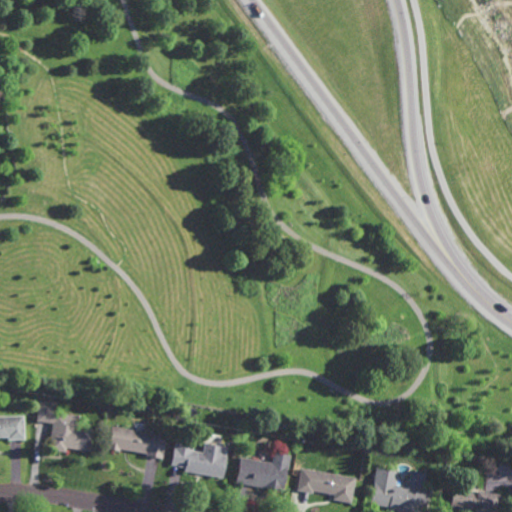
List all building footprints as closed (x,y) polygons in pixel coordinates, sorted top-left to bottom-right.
[(6,75),(12,70),(8,64),(1,69),(6,75)] [(88,451),(66,448),(65,453),(47,450),(51,422),(35,420),(38,400),(55,402),(54,412),(78,415),(76,427),(91,429),(88,451)] [(6,439),(6,437),(0,437),(0,415),(23,415),(23,439),(6,439)] [(161,459),(144,456),(145,453),(119,449),(118,451),(107,449),(111,426),(165,435),(161,459)] [(225,457),(226,457),(222,478),(183,470),(184,467),(169,464),(173,447),(202,452),(204,443),(227,447),(225,457)] [(283,490),(235,482),(239,457),(271,462),(272,452),(289,454),(283,490)] [(349,502),(332,499),(333,494),(312,490),(311,493),(296,490),(300,468),(353,477),(349,502)] [(393,484),(398,485),(406,479),(407,478),(421,481),(420,489),(427,490),(422,511),(415,511),(409,511),(397,511),(386,510),(387,507),(368,504),(372,482),(371,482),(374,468),(395,472),(393,484)] [(476,491),(498,494),(494,511),(471,511),(448,508),(452,488),(465,490),(466,484),(477,486),(476,491)]
